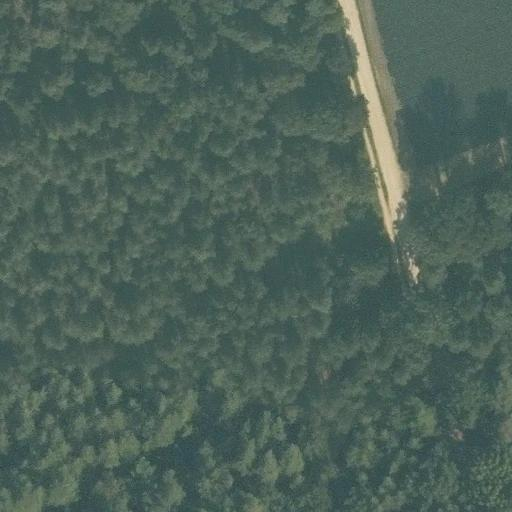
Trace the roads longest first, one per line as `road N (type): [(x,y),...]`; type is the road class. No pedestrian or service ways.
road 1 (track): [(342,0),(475,511)]
road 2 (track): [(0,100),(346,16)]
